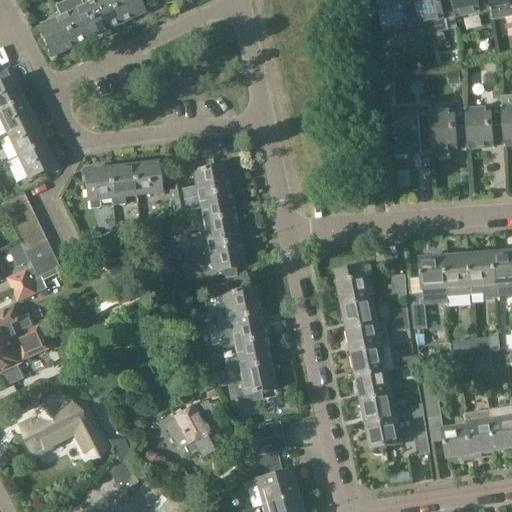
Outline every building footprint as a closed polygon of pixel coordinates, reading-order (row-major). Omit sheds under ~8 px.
[(119,26),(107,0),(79,0),(84,9),(83,9),(96,37),(119,26)] [(107,0),(119,26),(143,15),(135,0),(107,0)] [(377,0),(384,34),(419,27),(413,0),(377,0)] [(413,0),(419,27),(421,37),(448,32),(447,31),(456,29),(454,20),(456,19),(452,0),(413,0)] [(452,0),(456,19),(483,14),(492,12),(489,0),(452,0)] [(511,0),(489,0),(492,12),(511,8),(511,0)] [(74,48),(96,37),(83,9),(72,15),(66,2),(54,7),(60,20),(74,48)] [(50,59),(74,48),(60,20),(36,32),(50,59)] [(390,70),(375,72),(376,84),(391,82),(390,70)] [(447,74),(449,87),(461,86),(459,72),(447,74)] [(0,112),(22,101),(11,79),(0,84),(0,112)] [(378,101),(395,99),(393,85),(376,86),(378,101)] [(511,96),(501,98),(502,108),(505,148),(511,147),(511,96)] [(33,123),(22,101),(0,112),(0,124),(6,136),(33,123)] [(396,155),(434,152),(432,112),(430,112),(430,106),(393,108),(396,155)] [(502,108),(470,110),(473,150),(505,148),(502,108)] [(432,112),(434,152),(473,150),(470,110),(432,112)] [(33,123),(6,136),(16,158),(43,145),(33,123)] [(54,167),(43,145),(16,158),(27,180),(54,167)] [(181,185),(168,188),(171,205),(199,199),(229,193),(224,167),(213,169),(211,161),(191,165),(195,188),(182,190),(181,185)] [(159,195),(156,165),(131,168),(135,198),(159,195)] [(131,168),(108,170),(111,200),(112,208),(125,206),(124,199),(135,198),(131,168)] [(111,200),(108,170),(83,173),(86,203),(88,202),(90,212),(100,210),(99,201),(111,200)] [(5,191),(0,193),(0,213),(4,212),(1,205),(10,201),(5,191)] [(229,193),(199,199),(201,207),(204,224),(234,219),(229,193)] [(1,205),(4,212),(7,219),(29,208),(23,195),(10,201),(1,205)] [(7,219),(13,230),(34,219),(29,208),(7,219)] [(156,227),(151,217),(139,223),(143,233),(156,227)] [(13,230),(18,242),(40,231),(34,219),(13,230)] [(204,224),(209,250),(239,244),(234,219),(204,224)] [(136,236),(143,233),(139,223),(137,220),(130,223),(136,236)] [(128,228),(116,233),(118,244),(133,237),(128,228)] [(18,242),(25,255),(46,245),(40,231),(18,242)] [(104,238),(83,247),(88,258),(118,244),(116,233),(104,238)] [(214,275),(218,274),(227,280),(237,278),(235,271),(244,269),(239,244),(209,250),(214,275)] [(25,255),(30,268),(52,257),(46,245),(25,255)] [(511,254),(493,256),(495,286),(509,285),(510,294),(511,293),(511,254)] [(153,261),(157,270),(171,264),(168,255),(153,261)] [(469,258),(471,297),(483,296),(483,301),(496,300),(495,286),(493,256),(469,258)] [(30,268),(31,270),(36,280),(40,278),(58,270),(52,257),(30,268)] [(444,259),(446,289),(447,299),(471,297),(469,258),(444,259)] [(444,259),(420,261),(422,291),(446,289),(444,259)] [(175,272),(171,264),(157,270),(161,279),(175,272)] [(335,272),(337,283),(340,298),(369,292),(366,277),(362,278),(360,267),(335,272)] [(6,281),(12,292),(41,279),(40,278),(36,280),(31,270),(25,273),(25,272),(6,281)] [(152,273),(121,288),(112,292),(118,305),(158,287),(152,273)] [(393,301),(407,300),(405,277),(392,278),(393,301)] [(17,304),(35,295),(35,296),(46,291),(41,279),(12,292),(17,304)] [(255,291),(236,294),(235,285),(214,290),(219,311),(214,312),(216,325),(260,316),(255,291)] [(369,292),(340,298),(345,323),(374,318),(369,292)] [(425,330),(422,295),(410,296),(413,331),(425,330)] [(0,314),(0,343),(5,341),(6,342),(32,330),(34,329),(27,314),(20,317),(16,308),(0,314)] [(393,312),(394,322),(409,320),(407,310),(393,312)] [(265,342),(260,316),(216,325),(221,350),(236,347),(265,342)] [(180,324),(184,333),(198,327),(194,318),(180,324)] [(374,318),(345,323),(350,349),(388,341),(385,325),(376,326),(374,318)] [(394,322),(396,333),(410,331),(409,320),(394,322)] [(0,378),(4,389),(22,381),(15,364),(48,351),(37,327),(34,329),(32,330),(6,342),(5,341),(0,343),(0,378)] [(202,337),(198,327),(184,333),(188,343),(202,337)] [(489,339),(475,341),(477,355),(500,352),(498,336),(489,337),(489,339)] [(388,341),(350,349),(355,374),(384,368),(381,350),(390,349),(388,341)] [(453,358),(477,355),(475,341),(451,344),(453,358)] [(236,347),(238,359),(224,362),(227,375),(241,372),(270,367),(265,342),(236,347)] [(400,360),(401,371),(416,369),(415,358),(400,360)] [(491,358),(481,359),(484,386),(490,385),(487,374),(494,372),(491,358)] [(481,359),(456,362),(459,385),(466,384),(466,379),(476,378),(478,387),(484,386),(481,359)] [(194,370),(193,370),(198,380),(211,375),(206,364),(193,369),(194,370)] [(275,393),(270,367),(241,372),(246,398),(275,393)] [(384,368),(355,374),(360,399),(389,393),(385,372),(384,368)] [(401,371),(403,382),(418,380),(416,369),(401,371)] [(193,370),(185,374),(193,393),(202,389),(198,380),(193,370)] [(198,380),(202,389),(210,385),(215,383),(211,375),(198,380)] [(462,460),(470,459),(465,427),(443,430),(434,376),(421,378),(433,443),(443,441),(446,458),(461,456),(462,460)] [(216,397),(210,385),(202,389),(208,401),(216,397)] [(389,393),(360,399),(365,424),(394,419),(389,393)] [(73,434),(86,458),(109,446),(86,405),(84,406),(85,408),(78,412),(71,399),(57,406),(56,404),(36,415),(37,417),(20,427),(35,455),(73,434)] [(174,423),(167,427),(181,450),(184,449),(189,458),(199,452),(204,460),(226,447),(217,431),(221,429),(214,416),(209,407),(207,403),(195,409),(194,408),(172,420),(174,423)] [(217,403),(209,407),(214,416),(222,411),(217,403)] [(421,406),(409,408),(411,418),(422,416),(421,406)] [(511,412),(511,408),(487,412),(493,451),(511,447),(511,412)] [(487,412),(464,415),(465,427),(470,459),(480,457),(480,453),(481,453),(482,454),(492,453),(491,451),(493,451),(487,412)] [(143,417),(133,415),(126,418),(125,426),(130,430),(140,432),(146,428),(146,422),(143,417)] [(370,450),(372,450),(373,456),(376,456),(378,457),(381,456),(383,455),(385,454),(387,453),(385,447),(400,445),(397,433),(413,430),(417,456),(429,454),(422,416),(411,418),(395,421),(394,419),(365,424),(370,450)] [(281,437),(278,423),(246,431),(250,445),(281,437)] [(240,483),(242,486),(255,483),(262,507),(299,497),(292,472),(282,474),(277,453),(253,459),(256,470),(240,483)] [(145,479),(133,457),(118,465),(107,471),(119,495),(138,485),(137,483),(145,479)] [(303,511),(299,497),(262,507),(263,511),(303,511)]
